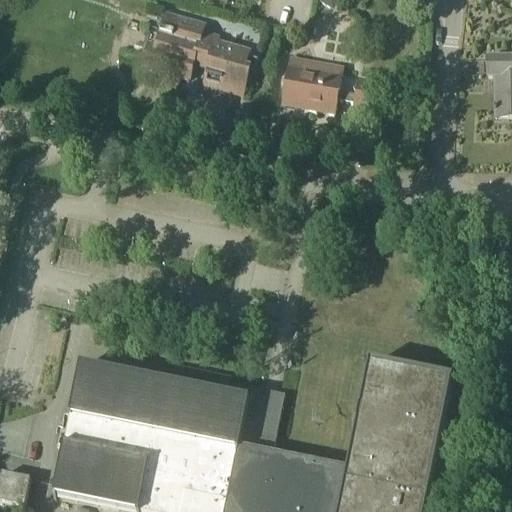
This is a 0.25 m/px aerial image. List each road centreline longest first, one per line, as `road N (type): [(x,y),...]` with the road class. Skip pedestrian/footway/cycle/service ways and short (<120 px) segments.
road 1 (residential): [(445,195),(344,187),(0,120)]
road 2 (residential): [(445,195),(455,0)]
